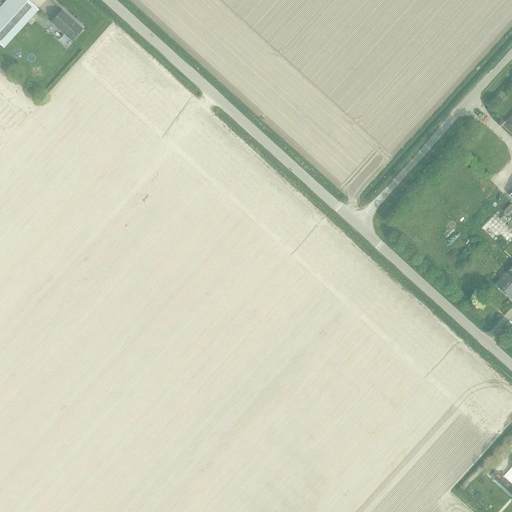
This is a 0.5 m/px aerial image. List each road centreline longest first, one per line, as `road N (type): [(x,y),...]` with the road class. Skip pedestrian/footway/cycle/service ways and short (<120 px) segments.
road 1 (tertiary): [(357,224),(110,0)]
road 2 (unclassified): [(357,224),(511,53)]
road 3 (tertiary): [(511,365),(357,224)]
